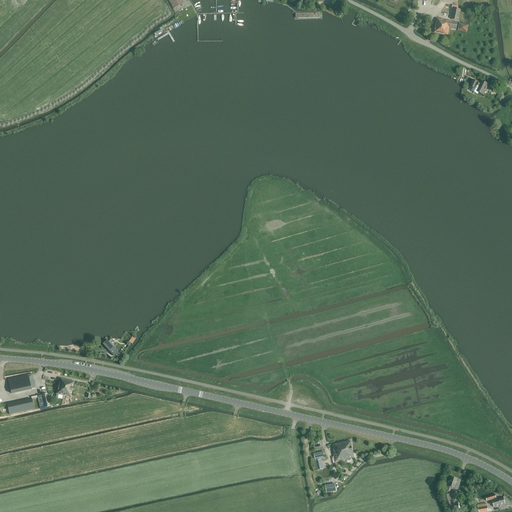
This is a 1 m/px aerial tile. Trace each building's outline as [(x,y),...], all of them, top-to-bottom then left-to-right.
[(168,0),(174,9),(183,3),(181,0),(168,0)] [(458,21),(461,10),(454,8),(451,19),(458,21)] [(441,19),(437,19),(434,33),(448,36),(450,28),(456,30),(458,23),(441,19)] [(480,83),(473,80),(470,86),(473,87),(471,91),(478,95),(479,93),(484,95),(489,85),(481,81),(480,83)] [(500,93),(496,98),(501,101),(505,97),(500,93)] [(107,339),(102,344),(113,356),(118,351),(107,339)] [(33,379),(32,374),(9,379),(12,394),(32,389),(36,388),(33,379)] [(71,398),(75,382),(60,378),(56,395),(71,398)] [(48,394),(38,396),(41,409),(50,407),(48,394)] [(10,415),(34,409),(32,399),(8,405),(10,415)] [(335,457),(336,457),(340,456),(340,452),(348,451),(347,447),(352,446),(351,441),(333,445),(335,457)] [(355,458),(352,446),(347,447),(348,451),(340,452),(340,456),(336,457),(336,462),(355,458)] [(317,471),(322,469),(320,460),(325,459),(323,452),(313,454),(317,471)] [(455,489),(458,479),(452,477),(447,495),(443,496),(448,511),(455,509),(454,506),(450,494),(448,494),(448,493),(449,492),(450,492),(451,488),(455,489)] [(335,484),(325,485),(327,493),(337,491),(335,484)] [(497,499),(495,494),(485,497),(487,502),(492,500),(492,501),(494,508),(506,505),(504,498),(497,499)]
